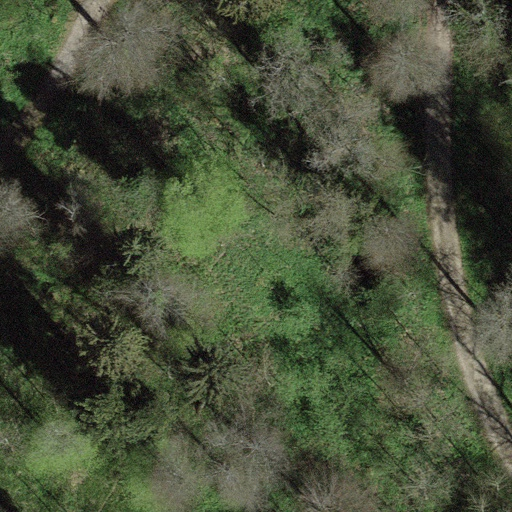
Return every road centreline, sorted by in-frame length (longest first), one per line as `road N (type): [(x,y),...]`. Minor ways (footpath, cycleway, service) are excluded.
road 1 (track): [(511,429),(453,317),(442,0)]
road 2 (track): [(0,144),(87,0)]
